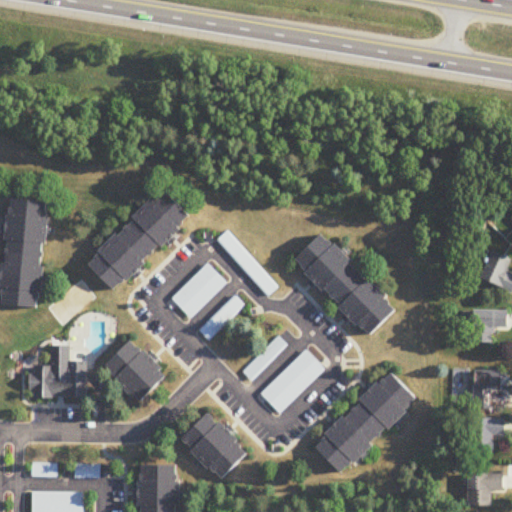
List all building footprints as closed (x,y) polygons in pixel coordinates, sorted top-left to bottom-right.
[(195,218),(167,189),(88,264),(116,293),(195,218)] [(0,304),(41,309),(53,203),(13,198),(0,304)] [(296,261),(372,337),(400,309),(324,233),(296,261)] [(483,279),(511,291),(511,273),(508,271),(511,261),(511,257),(495,250),(483,279)] [(173,300),(192,319),(228,283),(209,264),(173,300)] [(246,306),(236,296),(200,332),(210,342),(246,306)] [(474,343),(496,343),(496,327),(509,327),(509,310),(474,310),(474,343)] [(288,346),(279,336),(243,373),(252,382),(288,346)] [(171,374),(135,338),(105,367),(141,403),(171,374)] [(71,361),(71,346),(51,346),(51,366),(31,366),(30,398),(86,398),(86,361),(71,361)] [(261,394),(281,414),(326,371),(307,351),(261,394)] [(315,449),(344,477),(421,398),(393,370),(315,449)] [(475,371),(475,410),(505,410),(505,371),(475,371)] [(223,481),(252,453),(212,411),(183,439),(223,481)] [(495,454),(495,437),(506,437),(506,419),(474,418),(473,454),(495,454)] [(57,464),(32,464),(32,477),(57,477),(57,464)] [(179,511),(179,465),(140,465),(140,511),(179,511)] [(505,474),(469,474),(469,507),(493,507),(493,491),(505,491),(505,474)] [(83,511),(84,492),(33,492),(32,511),(83,511)]
